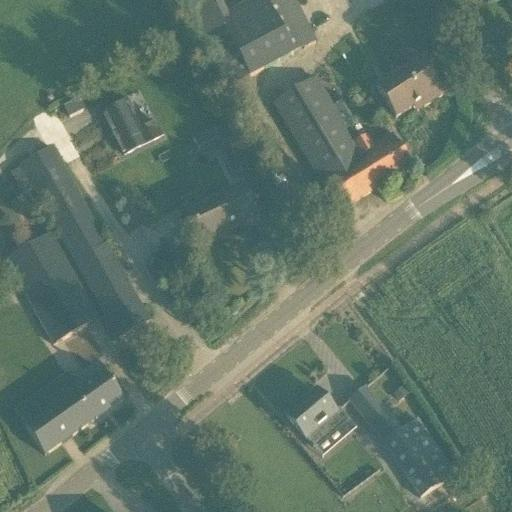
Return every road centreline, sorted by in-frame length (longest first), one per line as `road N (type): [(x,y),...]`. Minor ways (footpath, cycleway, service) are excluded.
road 1 (tertiary): [(144,433),(382,231),(511,144)]
road 2 (unclassified): [(511,137),(489,91),(465,0)]
road 3 (tertiary): [(39,511),(144,433)]
